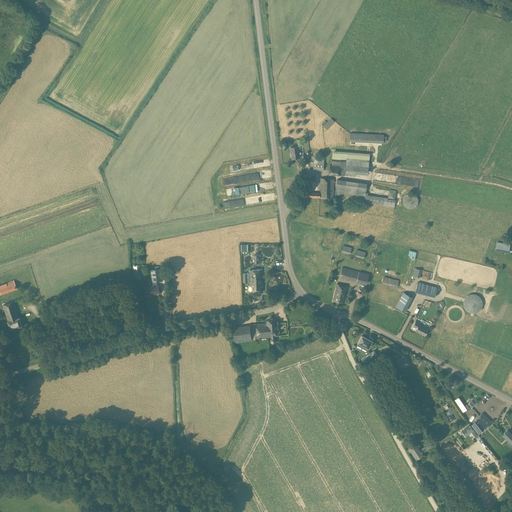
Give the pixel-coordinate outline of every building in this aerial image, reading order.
[(331,117),(327,122),(325,120),(321,124),(327,129),(335,121),(331,117)] [(384,134),(350,132),(350,141),(383,143),(384,134)] [(299,156),(298,145),(290,147),(292,158),(299,156)] [(324,158),(314,157),(313,170),(323,170),(324,158)] [(346,161),(341,161),(341,162),(332,161),(332,165),(329,165),(329,175),(340,176),(340,175),(345,176),(345,175),(355,176),(355,173),(368,174),(369,163),(346,161)] [(224,179),(225,184),(248,180),(247,175),(224,179)] [(334,178),(320,178),(320,193),(303,192),(302,196),(333,198),(334,178)] [(367,183),(337,179),(336,189),(337,189),(336,191),(337,191),(337,194),(365,198),(364,203),(394,207),(395,200),(395,199),(397,191),(389,189),(388,198),(368,195),(368,193),(366,193),(367,183)] [(228,189),(229,195),(241,193),(240,186),(228,189)] [(413,194),(411,193),(409,193),(407,194),(406,195),(404,196),(403,198),(403,200),(403,202),(403,204),(404,206),(406,207),(408,208),(409,208),(411,208),(413,208),(415,207),(417,205),(418,204),(418,202),(418,200),(417,198),(416,196),(415,195),(413,194)] [(324,241),(323,247),(332,249),(333,244),(324,241)] [(510,244),(497,242),(495,250),(508,252),(510,244)] [(369,274),(342,267),(340,277),(366,284),(369,274)] [(413,275),(421,277),(423,269),(415,267),(413,275)] [(160,280),(159,268),(150,269),(152,285),(144,286),(145,294),(159,292),(158,284),(156,284),(155,280),(160,280)] [(262,277),(261,269),(249,270),(249,274),(247,274),(247,273),(242,273),(243,282),(248,282),(248,279),(249,279),(250,282),(249,282),(249,290),(263,290),(262,283),(260,283),(259,277),(262,277)] [(377,270),(374,285),(398,291),(402,276),(377,270)] [(17,289),(14,281),(0,285),(0,290),(1,294),(17,289)] [(437,287),(417,282),(415,292),(434,297),(437,287)] [(349,286),(337,283),(333,300),(346,303),(347,295),(349,286)] [(412,296),(404,292),(403,293),(396,307),(404,311),(412,296)] [(476,294),(472,293),(467,295),(464,298),(463,302),(464,307),(466,310),(470,312),(474,313),(478,311),(481,308),(483,304),(482,300),(480,296),(476,294)] [(18,317),(13,301),(3,304),(8,320),(7,320),(10,329),(22,325),(19,316),(18,317)] [(275,336),(274,319),(266,320),(266,323),(256,323),(257,337),(271,336),(271,337),(270,339),(270,342),(272,343),(275,343),(276,341),(276,338),(274,337),(274,336),(275,336)] [(420,323),(416,321),(413,327),(417,329),(415,331),(425,336),(428,329),(419,324),(420,323)] [(251,340),(249,325),(232,327),(234,342),(251,340)] [(372,340),(362,335),(357,344),(367,350),(372,340)] [(373,351),(363,357),(365,361),(375,355),(373,351)] [(402,358),(396,361),(401,369),(406,366),(402,358)] [(455,399),(455,400),(463,412),(469,408),(467,404),(464,406),(460,400),(456,402),(455,399)] [(492,422),(482,412),(476,418),(486,428),(492,422)] [(426,428),(423,423),(417,426),(419,432),(426,428)] [(469,426),(464,430),(470,438),(475,434),(469,426)] [(511,434),(507,430),(503,434),(511,443),(511,434)] [(418,447),(414,441),(407,446),(416,459),(423,454),(422,453),(424,451),(420,445),(418,447)] [(451,445),(443,450),(449,460),(458,455),(451,445)] [(483,484),(479,487),(485,494),(490,491),(491,491),(490,490),(492,489),(492,490),(492,489),(496,486),(490,479),(486,481),(484,479),(481,481),(483,484)] [(479,493),(470,483),(466,487),(471,493),(472,492),(476,496),(479,493)]
